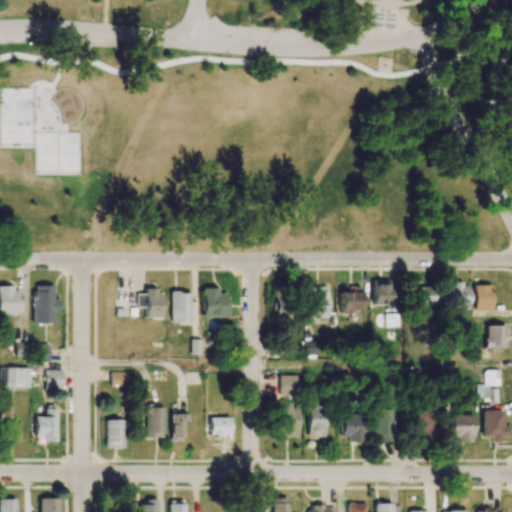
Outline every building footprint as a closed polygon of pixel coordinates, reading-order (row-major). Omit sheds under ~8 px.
[(370,305),(388,305),(389,280),(371,280),(370,305)] [(467,310),(468,284),(444,284),(444,309),(467,310)] [(31,324),(51,323),(51,311),(58,311),(58,299),(52,300),(51,285),(31,286),(31,324)] [(490,311),(489,285),(471,285),(471,311),(490,311)] [(272,323),(288,322),(287,286),(271,286),(272,323)] [(0,313),(18,314),(19,288),(0,287),(0,313)] [(325,318),(324,287),(306,287),(307,318),(325,318)] [(359,310),(359,287),(347,287),(347,293),(338,293),(338,311),(359,310)] [(432,305),(432,287),(410,287),(410,306),(432,305)] [(158,317),(158,288),(142,289),(142,295),(134,295),(135,307),(143,307),(143,317),(158,317)] [(224,317),(224,290),(199,290),(199,316),(224,317)] [(168,323),(189,323),(188,292),(167,292),(168,323)] [(504,348),(504,326),(482,326),(482,348),(504,348)] [(315,355),(315,341),(300,341),(301,355),(315,355)] [(47,344),(35,344),(36,362),(47,362),(47,344)] [(0,387),(27,388),(27,368),(0,367),(0,387)] [(61,390),(60,370),(42,371),(43,390),(61,390)] [(498,370),(482,370),(482,386),(498,385),(498,370)] [(108,386),(126,386),(126,372),(108,372),(108,386)] [(277,395),(295,395),(295,375),(277,375),(277,395)] [(296,408),(289,408),(289,403),(276,403),(276,437),(296,437),(296,408)] [(322,437),(323,405),(305,405),(304,437),(322,437)] [(141,437),(160,437),(159,406),(141,406),(141,437)] [(433,408),(411,409),(412,436),(433,435),(433,408)] [(54,440),(55,409),(43,409),(43,417),(33,416),(32,440),(54,440)] [(392,409),(371,409),(371,442),(391,442),(392,409)] [(501,411),(480,411),(480,437),(489,437),(489,440),(508,439),(508,426),(501,426),(501,411)] [(179,422),(184,422),(184,414),(166,414),(166,441),(178,441),(179,422)] [(472,415),(449,415),(448,440),(472,441),(472,415)] [(339,441),(362,440),(362,416),(338,416),(339,441)] [(206,435),(216,435),(226,435),(226,417),(205,418),(206,435)] [(102,420),(102,448),(119,448),(119,428),(124,428),(124,420),(102,420)] [(270,511),(286,511),(286,498),(270,498),(270,511)] [(14,511),(14,499),(0,499),(0,511),(14,511)] [(56,511),(56,499),(37,499),(36,511),(56,511)] [(153,511),(153,501),(135,501),(135,511),(153,511)] [(165,511),(181,511),(182,501),(165,501),(165,511)] [(362,511),(363,503),(345,504),(344,511),(362,511)]
